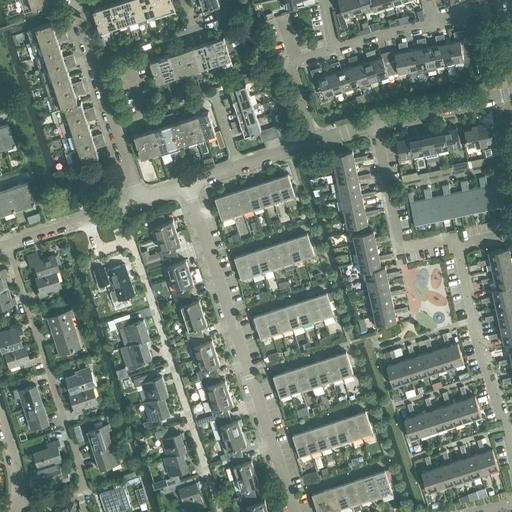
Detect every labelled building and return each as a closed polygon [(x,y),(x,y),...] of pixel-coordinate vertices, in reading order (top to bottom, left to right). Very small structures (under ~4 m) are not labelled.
[(16,0),(16,1),(19,0),(23,12),(49,3),(48,0),(16,0)] [(121,0),(120,0),(112,3),(121,29),(130,26),(121,0)] [(131,0),(121,0),(130,26),(139,23),(131,0)] [(141,0),(131,0),(139,23),(149,20),(141,0)] [(152,0),(141,0),(149,20),(158,17),(152,0)] [(161,0),(152,0),(158,17),(167,14),(161,0)] [(172,0),(161,0),(167,14),(176,11),(172,0)] [(204,9),(214,6),(220,4),(219,0),(192,0),(191,0),(193,4),(199,3),(200,5),(202,4),(204,9)] [(284,0),(285,6),(289,6),(290,12),(298,9),(297,4),(304,3),(303,0),(284,0)] [(354,11),(349,0),(338,0),(342,12),(337,14),(342,29),(348,27),(344,14),(354,11)] [(349,0),(354,11),(363,8),(360,0),(349,0)] [(360,0),(363,8),(365,14),(374,11),(374,9),(372,5),(373,5),(371,0),(360,0)] [(371,0),(373,5),(372,5),(374,9),(384,6),(381,0),(371,0)] [(214,6),(216,11),(231,6),(230,1),(220,4),(214,6)] [(112,3),(103,5),(112,32),(121,29),(112,3)] [(474,13),(483,11),(487,11),(486,4),(473,7),(474,13)] [(112,32),(103,5),(94,9),(102,35),(112,32)] [(231,6),(216,11),(217,17),(233,12),(231,6)] [(483,11),(474,13),(470,14),(472,20),(484,18),(483,11)] [(409,15),(399,18),(400,24),(411,22),(409,15)] [(399,18),(389,21),(390,26),(400,24),(399,18)] [(27,43),(27,45),(66,32),(64,26),(55,29),(52,22),(27,30),(31,42),(27,43)] [(451,41),(455,62),(465,60),(466,63),(473,62),(466,30),(454,32),(456,40),(451,41)] [(32,46),(36,57),(62,49),(59,41),(68,38),(66,32),(27,45),(28,47),(32,46)] [(230,34),(224,36),(229,48),(230,53),(236,51),(235,48),(230,34)] [(444,34),(440,35),(446,68),(448,67),(448,64),(455,62),(451,41),(446,42),(444,34)] [(437,44),(433,45),(437,66),(444,64),(444,68),(446,68),(440,35),(436,36),(437,44)] [(224,36),(215,39),(224,65),(233,62),(230,53),(229,48),(224,36)] [(419,47),(414,48),(419,73),(429,71),(422,38),(417,39),(419,47)] [(426,38),(422,38),(429,71),(438,70),(437,66),(433,45),(428,46),(426,38)] [(215,39),(206,42),(214,68),(224,65),(215,39)] [(407,41),(404,42),(409,71),(410,75),(419,73),(414,48),(409,50),(407,41)] [(206,42),(196,45),(205,71),(214,68),(206,42)] [(389,50),(388,51),(394,74),(396,74),(409,71),(404,42),(399,43),(401,51),(396,52),(396,49),(389,50)] [(196,45),(188,48),(196,74),(205,71),(196,45)] [(186,48),(178,51),(187,77),(196,74),(188,48),(186,48)] [(36,70),(36,71),(75,59),(73,53),(64,56),(62,49),(36,57),(40,68),(36,70)] [(375,50),(371,51),(381,83),(383,82),(382,78),(394,74),(388,51),(382,53),(383,56),(378,57),(375,50)] [(170,54),(178,80),(179,84),(188,81),(187,77),(178,51),(170,54)] [(369,60),(365,62),(371,82),(378,80),(379,83),(381,83),(371,51),(367,52),(369,60)] [(170,54),(160,57),(169,83),(178,80),(170,54)] [(357,55),(353,57),(364,89),(365,88),(364,84),(371,82),(365,62),(360,63),(357,55)] [(155,73),(159,86),(169,83),(160,57),(151,60),(153,66),(150,67),(152,74),(155,73)] [(351,66),(347,67),(353,88),(360,86),(361,89),(364,89),(353,57),(349,58),(351,66)] [(41,72),(45,84),(70,75),(68,67),(77,64),(75,59),(36,71),(37,73),(41,72)] [(342,69),(339,61),(335,62),(346,94),(348,94),(346,90),(353,88),(347,67),(342,69)] [(334,72),(329,73),(335,93),(342,91),(343,95),(346,94),(335,62),(331,64),(334,72)] [(321,67),(311,70),(315,82),(320,80),(326,97),(327,100),(329,100),(328,96),(335,93),(329,73),(324,75),(321,67)] [(245,78),(247,83),(248,83),(263,78),(261,72),(249,76),(248,77),(245,78)] [(45,96),(45,98),(84,85),(82,80),(73,83),(70,75),(45,84),(49,95),(45,96)] [(223,96),(225,103),(250,95),(247,83),(230,88),(231,92),(229,93),(230,94),(223,96)] [(54,111),(57,110),(57,109),(79,102),(77,94),(86,91),(84,85),(45,98),(46,100),(50,99),(54,111)] [(236,107),(238,112),(258,105),(257,103),(253,104),(250,95),(225,103),(227,107),(233,105),(233,107),(236,107)] [(57,122),(57,124),(95,112),(93,106),(84,109),(81,101),(79,102),(57,109),(57,110),(61,121),(57,122)] [(231,120),(233,126),(258,118),(255,109),(259,107),(258,105),(238,112),(239,115),(236,116),(237,118),(231,120)] [(209,111),(199,114),(207,141),(217,137),(209,111)] [(62,125),(66,136),(90,128),(88,121),(97,118),(95,112),(57,124),(58,126),(62,125)] [(199,114),(190,117),(199,144),(207,141),(199,114)] [(190,117),(181,120),(189,147),(199,144),(190,117)] [(258,118),(233,126),(234,130),(236,130),(237,132),(244,130),(246,135),(259,131),(263,141),(264,141),(269,139),(265,129),(262,130),(258,118)] [(181,120),(172,123),(181,149),(189,147),(181,120)] [(8,123),(0,125),(0,134),(5,150),(16,146),(15,142),(14,143),(8,123)] [(172,123),(163,126),(171,152),(181,149),(172,123)] [(484,124),(478,125),(482,146),(488,145),(487,142),(495,140),(492,125),(484,126),(484,124)] [(277,125),(271,127),(275,138),(280,136),(281,136),(277,125)] [(482,146),(478,125),(473,126),(473,129),(466,130),(469,146),(477,144),(478,147),(482,146)] [(163,126),(154,129),(164,160),(173,157),(171,152),(163,126)] [(271,127),(265,129),(269,139),(275,138),(271,127)] [(457,127),(445,130),(449,148),(461,145),(457,127)] [(66,149),(66,151),(104,138),(102,133),(93,136),(90,128),(66,136),(70,148),(66,149)] [(144,132),(153,159),(153,158),(155,163),(164,160),(154,129),(144,132)] [(445,130),(433,132),(437,151),(449,148),(445,130)] [(144,162),(153,159),(144,132),(135,135),(138,145),(144,162)] [(433,132),(421,135),(425,153),(426,157),(438,155),(437,151),(433,132)] [(421,135),(410,137),(414,156),(425,153),(421,135)] [(414,156),(410,137),(397,140),(401,158),(414,156)] [(104,138),(66,151),(67,153),(71,151),(75,163),(99,155),(97,147),(106,144),(104,138)] [(333,154),(335,164),(355,160),(354,158),(353,150),(333,154)] [(498,155),(485,158),(486,164),(499,162),(498,155)] [(486,164),(485,158),(473,161),(474,167),(486,164)] [(335,164),(336,173),(357,169),(355,162),(355,160),(335,164)] [(453,165),(453,167),(454,171),(470,168),(468,162),(453,165)] [(336,173),(338,182),(359,177),(358,175),(357,169),(336,173)] [(288,173),(278,177),(286,200),(296,197),(288,173)] [(419,179),(418,175),(417,173),(401,176),(402,181),(403,182),(419,179)] [(500,183),(494,184),(499,206),(508,204),(502,173),(498,174),(500,183)] [(486,176),(483,177),(490,208),(499,206),(494,184),(488,185),(486,176)] [(278,177),(267,180),(275,204),(286,200),(278,177)] [(338,182),(340,191),(360,186),(359,179),(359,177),(338,182)] [(482,187),(476,188),(481,210),(490,208),(483,177),(480,178),(482,187)] [(267,180),(257,183),(265,207),(275,204),(267,180)] [(468,180),(465,181),(471,212),(481,210),(476,188),(470,189),(468,180)] [(463,190),(457,192),(462,214),(471,212),(465,181),(461,182),(463,190)] [(27,182),(17,186),(24,208),(35,205),(34,201),(33,201),(27,182)] [(248,187),(247,187),(255,211),(265,207),(257,183),(248,187)] [(449,184),(446,185),(453,216),(462,214),(457,192),(451,193),(449,184)] [(445,194),(439,196),(444,218),(453,216),(446,185),(443,185),(445,194)] [(17,186),(7,189),(14,212),(24,208),(17,186)] [(340,191),(342,200),(362,195),(362,193),(360,186),(340,191)] [(247,187),(236,190),(244,214),(248,213),(255,211),(247,187)] [(431,188),(428,189),(434,220),(444,218),(439,196),(433,197),(431,188)] [(7,189),(0,191),(0,202),(4,215),(14,212),(7,189)] [(426,198),(420,200),(425,222),(434,220),(428,189),(424,190),(426,198)] [(236,190),(226,194),(234,217),(244,214),(236,190)] [(425,222),(420,200),(414,201),(413,192),(409,193),(416,224),(425,222)] [(234,217),(226,194),(216,197),(224,221),(234,217)] [(342,200),(344,209),(364,204),(363,198),(362,195),(342,200)] [(344,209),(346,218),(366,214),(366,211),(364,204),(344,209)] [(155,225),(159,237),(177,231),(173,219),(167,221),(164,213),(149,218),(152,227),(155,225)] [(366,214),(346,218),(348,227),(368,223),(367,216),(366,214)] [(353,234),(355,243),(376,238),(375,237),(374,229),(353,234)] [(160,250),(162,258),(177,253),(175,246),(181,244),(177,231),(159,237),(163,249),(160,250)] [(232,236),(228,237),(229,242),(240,239),(238,233),(232,235),(232,236)] [(308,233),(297,236),(305,259),(315,256),(308,233)] [(297,236),(287,239),(294,262),(305,259),(297,236)] [(355,243),(357,252),(378,248),(376,241),(376,238),(355,243)] [(287,239),(277,243),(284,266),(294,262),(287,239)] [(277,243),(266,246),(274,269),(284,266),(277,243)] [(266,246),(256,249),(263,273),(274,269),(266,246)] [(490,260),(511,255),(509,246),(488,251),(490,258),(490,260)] [(357,252),(359,261),(380,257),(379,255),(378,248),(357,252)] [(248,252),(246,253),(253,276),(263,273),(256,249),(248,252)] [(34,264),(38,276),(55,271),(58,270),(53,254),(40,259),(39,255),(38,255),(37,252),(26,255),(30,266),(34,264)] [(168,265),(172,277),(190,271),(186,259),(180,261),(177,253),(162,258),(165,266),(168,265)] [(253,276),(246,253),(235,256),(243,279),(253,276)] [(492,269),(511,264),(511,259),(511,255),(490,260),(491,262),(492,269)] [(361,271),(365,270),(382,266),(380,259),(380,257),(359,261),(361,271)] [(162,258),(155,261),(157,267),(164,265),(162,258)] [(85,261),(87,267),(94,265),(92,259),(85,261)] [(112,280),(115,289),(111,291),(114,301),(118,299),(135,294),(126,263),(108,269),(109,270),(106,271),(105,266),(94,270),(99,285),(109,282),(109,281),(112,280)] [(494,277),(511,273),(511,264),(492,269),(494,276),(494,277)] [(365,270),(367,279),(388,275),(387,272),(386,265),(382,266),(365,270)] [(55,271),(38,276),(35,277),(39,290),(45,288),(46,290),(60,286),(55,271)] [(173,290),(175,298),(190,293),(188,285),(194,283),(190,271),(172,277),(176,289),(173,290)] [(496,287),(511,283),(511,273),(494,277),(495,280),(496,287)] [(367,279),(369,288),(390,283),(388,277),(388,275),(367,279)] [(288,280),(278,283),(281,290),(290,287),(288,280)] [(369,288),(371,297),(392,293),(391,290),(390,283),(369,288)] [(494,297),(511,293),(511,283),(496,287),(492,288),(494,295),(494,297)] [(6,286),(0,288),(0,307),(0,308),(17,303),(14,296),(10,298),(6,286)] [(327,291),(316,295),(324,319),(335,315),(327,291)] [(182,305),(185,317),(203,311),(199,298),(193,301),(190,293),(175,298),(178,306),(182,305)] [(371,297),(373,306),(394,301),(392,295),(392,293),(371,297)] [(496,306),(511,302),(511,293),(494,297),(495,300),(496,306)] [(316,295),(306,298),(314,322),(324,319),(316,295)] [(306,298),(296,301),(304,325),(314,322),(306,298)] [(296,301),(285,305),(293,329),(304,325),(296,301)] [(373,306),(375,315),(395,310),(395,308),(394,301),(373,306)] [(498,315),(511,311),(511,302),(496,306),(498,313),(498,315)] [(285,305),(275,308),(283,332),(293,329),(285,305)] [(275,308),(265,311),(273,335),(283,332),(275,308)] [(48,316),(54,335),(75,328),(71,317),(75,315),(73,309),(69,310),(48,316)] [(395,310),(375,315),(377,324),(397,320),(396,313),(395,310)] [(185,329),(188,339),(203,334),(200,325),(207,323),(203,311),(185,317),(189,328),(185,329)] [(273,335),(265,311),(254,315),(261,337),(258,338),(260,346),(265,344),(263,339),(273,335)] [(499,317),(500,324),(511,321),(511,311),(498,315),(499,317)] [(120,327),(126,345),(130,344),(146,339),(150,338),(144,319),(134,322),(132,316),(115,322),(117,328),(120,327)] [(502,331),(502,333),(511,330),(511,321),(500,324),(502,331)] [(4,351),(21,345),(17,333),(21,332),(19,325),(0,330),(0,347),(1,352),(4,351)] [(75,328),(54,335),(60,353),(81,346),(75,328)] [(511,330),(502,333),(502,335),(504,343),(511,341),(511,330)] [(195,358),(198,357),(217,351),(212,338),(205,341),(203,334),(188,339),(190,346),(195,358)] [(329,335),(319,338),(321,343),(331,340),(329,335)] [(130,344),(126,345),(132,363),(125,365),(128,372),(144,366),(142,360),(152,357),(146,339),(130,344)] [(451,344),(448,344),(455,364),(464,361),(458,341),(451,344)] [(446,345),(440,347),(446,367),(455,364),(448,344),(446,345)] [(21,345),(4,351),(9,366),(23,362),(24,366),(35,362),(33,356),(27,358),(23,345),(21,345)] [(433,349),(431,350),(438,369),(446,367),(440,347),(433,349)] [(346,350),(336,354),(343,377),(354,374),(346,350)] [(429,351),(422,353),(429,372),(438,369),(431,350),(429,351)] [(197,380),(201,379),(217,374),(214,365),(220,363),(217,351),(198,357),(202,369),(199,370),(196,371),(197,376),(196,376),(197,380)] [(268,356),(264,357),(266,362),(270,360),(280,357),(278,351),(268,354),(268,356)] [(416,355),(414,356),(420,375),(429,372),(422,353),(416,355)] [(336,354),(325,357),(333,381),(343,377),(336,354)] [(412,357),(405,359),(411,378),(420,375),(414,356),(412,357)] [(325,357),(315,360),(322,384),(333,381),(325,357)] [(398,361),(396,362),(403,381),(411,378),(405,359),(398,361)] [(315,360),(305,364),(313,387),(322,384),(315,360)] [(394,362),(387,365),(394,384),(403,381),(396,362),(394,362)] [(305,364),(294,367),(302,391),(313,387),(305,364)] [(294,367),(284,370),(292,394),(302,391),(294,367)] [(70,382),(73,392),(93,386),(95,386),(90,370),(77,374),(77,373),(66,377),(68,383),(70,382)] [(292,394),(284,370),(274,374),(281,398),(292,394)] [(459,375),(460,379),(472,376),(470,371),(459,375)] [(142,382),(147,400),(164,395),(168,393),(162,375),(152,378),(150,372),(133,378),(135,384),(142,382)] [(204,386),(208,399),(230,391),(226,379),(219,381),(217,374),(201,379),(204,386)] [(20,396),(24,408),(42,402),(36,384),(19,389),(18,387),(12,389),(15,398),(20,396)] [(93,386),(73,392),(70,394),(75,409),(82,406),(82,407),(98,402),(93,386)] [(212,410),(214,419),(230,414),(227,406),(234,404),(230,391),(208,399),(212,410)] [(466,397),(472,417),(482,414),(475,394),(468,396),(466,397)] [(147,400),(143,401),(149,419),(143,421),(145,428),(162,423),(160,417),(170,413),(164,395),(147,400)] [(457,400),(464,420),(472,417),(466,397),(464,398),(457,400)] [(448,403),(455,423),(464,420),(457,400),(451,402),(448,403)] [(42,402),(24,408),(30,427),(48,422),(42,402)] [(439,406),(446,426),(455,423),(448,403),(446,404),(439,406)] [(431,409),(437,429),(446,426),(439,406),(433,408),(431,409)] [(304,407),(297,409),(298,411),(300,416),(306,414),(304,407)] [(366,409),(355,413),(363,437),(373,433),(366,409)] [(429,409),(422,412),(429,432),(437,429),(431,409),(429,409)] [(416,414),(413,415),(420,435),(429,432),(422,412),(416,414)] [(355,413),(345,416),(352,440),(363,437),(355,413)] [(217,426),(221,438),(243,431),(239,419),(232,421),(230,414),(214,419),(217,426)] [(413,415),(412,415),(404,418),(411,438),(420,435),(413,415)] [(345,416),(334,419),(342,443),(352,440),(345,416)] [(334,419),(325,423),(332,447),(342,443),(334,419)] [(88,430),(95,449),(112,443),(108,431),(112,430),(110,423),(106,424),(88,430)] [(325,423),(314,426),(322,450),(332,447),(325,423)] [(314,426),(304,429),(312,453),(322,450),(314,426)] [(162,438),(168,456),(183,451),(186,450),(181,432),(169,436),(167,427),(155,431),(157,438),(163,435),(164,437),(162,438)] [(312,453),(304,429),(293,433),(301,457),(312,453)] [(222,460),(227,458),(243,453),(240,446),(247,443),(243,431),(221,438),(225,450),(226,453),(221,455),(222,460)] [(49,447),(34,452),(39,468),(63,460),(59,449),(62,448),(59,439),(48,443),(49,447)] [(112,443),(95,449),(101,468),(119,463),(122,461),(116,442),(112,443)] [(483,450),(490,470),(499,468),(492,447),(485,450),(483,450)] [(474,453),(481,473),(490,470),(483,450),(481,451),(474,453)] [(166,478),(168,485),(181,480),(178,472),(189,469),(183,451),(168,456),(164,457),(170,475),(171,475),(172,477),(166,478)] [(230,466),(234,479),(238,478),(256,472),(252,459),(245,461),(243,453),(227,458),(230,466)] [(466,456),(473,476),(481,473),(474,453),(468,455),(466,456)] [(456,459),(463,479),(473,476),(466,456),(464,457),(456,459)] [(448,462),(455,482),(463,479),(456,459),(450,461),(448,462)] [(327,463),(329,471),(329,472),(339,469),(336,460),(327,463)] [(59,461),(30,471),(32,477),(32,478),(38,476),(41,486),(42,486),(42,485),(48,483),(48,484),(49,483),(55,481),(54,477),(58,476),(60,482),(70,479),(67,470),(62,472),(59,461)] [(446,463),(439,465),(446,485),(455,482),(448,462),(446,463)] [(433,467),(431,468),(437,488),(446,485),(439,465),(433,467)] [(431,468),(429,468),(422,471),(428,491),(437,488),(431,468)] [(385,469),(374,472),(382,496),(393,492),(385,469)] [(238,490),(241,499),(256,494),(253,485),(259,483),(256,472),(238,478),(242,489),(238,490)] [(374,472),(364,476),(372,499),(382,496),(374,472)] [(137,475),(124,479),(113,483),(115,488),(100,493),(106,511),(115,511),(117,511),(116,511),(131,506),(124,485),(141,479),(139,474),(137,475)] [(364,476),(354,479),(361,503),(372,499),(364,476)] [(354,479),(343,482),(351,506),(361,503),(354,479)] [(181,480),(168,485),(164,486),(166,492),(170,491),(174,490),(179,503),(184,501),(186,507),(187,511),(190,511),(205,507),(204,501),(197,481),(195,482),(183,486),(181,480)] [(343,482),(333,486),(341,509),(341,511),(351,511),(353,511),(351,506),(343,482)] [(143,486),(136,489),(140,503),(148,501),(143,486)] [(333,486),(323,489),(330,511),(333,511),(341,509),(333,486)] [(330,511),(323,489),(312,492),(318,511),(330,511)] [(247,505),(248,511),(266,511),(269,511),(267,504),(266,504),(265,499),(258,501),(256,494),(241,499),(243,506),(247,505)]
